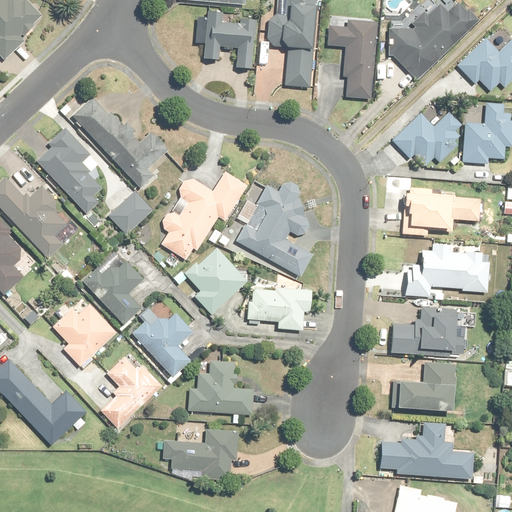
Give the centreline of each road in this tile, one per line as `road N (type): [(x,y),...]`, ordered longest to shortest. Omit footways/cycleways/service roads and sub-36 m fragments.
road 1 (residential): [(111,23),(157,79),(201,111),(314,137),(343,163),(355,199),(330,428)]
road 2 (residential): [(0,128),(111,23)]
